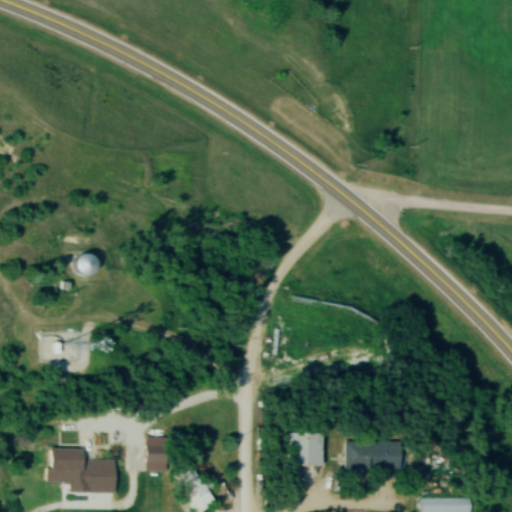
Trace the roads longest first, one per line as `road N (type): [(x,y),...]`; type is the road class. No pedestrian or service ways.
road 1 (secondary): [(346,199),(219,108),(0,0)]
road 2 (residential): [(244,394),(262,306),(285,266),(346,199)]
road 3 (secondary): [(346,199),(414,253),(511,351)]
road 4 (residential): [(244,394),(142,428),(67,431)]
